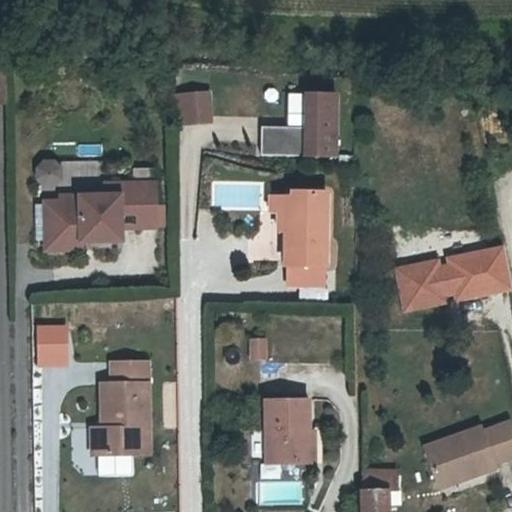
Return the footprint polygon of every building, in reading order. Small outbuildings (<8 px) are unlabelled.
[(0,103),(8,103),(8,68),(0,68),(0,103)] [(207,109),(207,140),(220,141),(219,108),(207,109)] [(207,109),(185,109),(185,140),(207,140),(207,109)] [(312,147),(268,144),(266,172),(338,175),(341,115),(314,113),(312,147)] [(60,158),(33,159),(35,185),(62,184),(60,158)] [(45,241),(83,241),(123,240),(122,212),(136,212),(136,227),(161,228),(159,180),(105,181),(104,192),(83,192),(83,209),(62,210),(63,201),(44,201),(45,241)] [(62,193),(63,201),(62,210),(83,209),(83,192),(62,193)] [(292,218),(290,252),(288,290),(322,292),(326,214),(292,213),(292,218)] [(290,252),(292,218),(283,218),(282,251),(290,252)] [(84,250),(83,241),(45,241),(45,250),(84,250)] [(439,259),(394,268),(403,313),(446,304),(445,298),(455,296),(456,302),(511,291),(503,246),(447,258),(448,265),(441,266),(439,259)] [(32,322),(32,364),(68,365),(68,323),(32,322)] [(246,335),(246,359),(266,359),(266,335),(246,335)] [(104,404),(104,448),(92,449),(93,477),(152,475),(152,386),(114,386),(114,406),(104,404)] [(476,427),(424,446),(436,482),(457,474),(460,481),(491,469),(489,464),(511,455),(511,433),(508,422),(478,432),(476,427)] [(304,490),(306,426),(266,427),(266,490),(304,490)] [(395,492),(405,493),(404,469),(360,469),(361,492),(395,492)] [(395,492),(361,492),(360,511),(395,511),(395,507),(395,492)] [(406,493),(405,493),(395,492),(395,507),(407,508),(406,493)]
